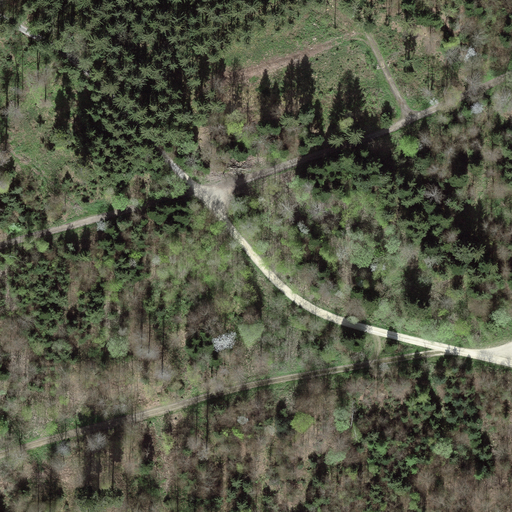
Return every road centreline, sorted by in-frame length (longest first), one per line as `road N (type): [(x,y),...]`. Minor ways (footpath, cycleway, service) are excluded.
road 1 (track): [(0,455),(254,384),(456,349)]
road 2 (track): [(511,361),(313,310),(268,274),(194,189)]
road 3 (track): [(511,72),(203,199)]
road 4 (track): [(194,189),(83,68),(0,10)]
road 5 (track): [(194,189),(0,245)]
